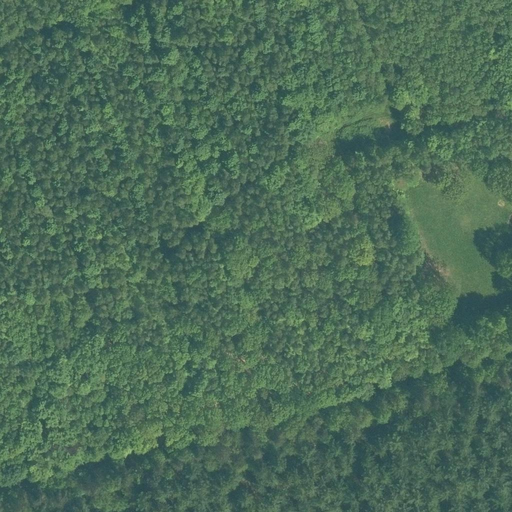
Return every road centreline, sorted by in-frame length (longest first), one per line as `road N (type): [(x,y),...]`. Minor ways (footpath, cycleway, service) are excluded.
road 1 (track): [(141,511),(130,436),(82,285),(0,305)]
road 2 (track): [(82,285),(139,267),(270,156),(332,125)]
road 3 (track): [(406,372),(332,125)]
road 4 (track): [(388,103),(404,130),(415,131),(511,104)]
road 5 (track): [(0,40),(124,0)]
